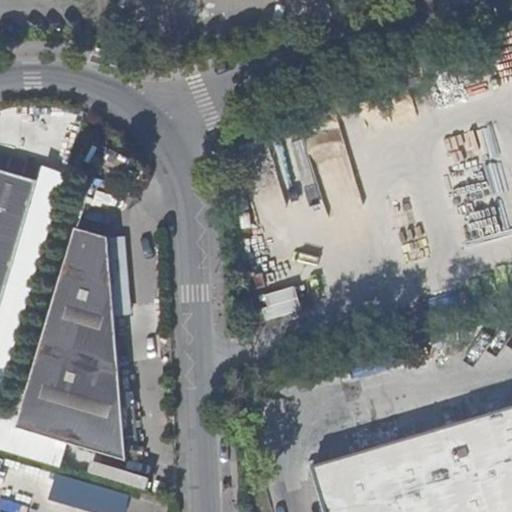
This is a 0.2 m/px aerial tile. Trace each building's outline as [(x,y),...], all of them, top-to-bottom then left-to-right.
[(0,318),(44,172),(0,157),(0,318)] [(129,463),(111,235),(80,225),(18,431),(129,463)] [(295,292),(265,295),(268,319),(297,316),(295,292)] [(511,511),(511,408),(509,409),(481,417),(449,427),(423,434),(414,437),(396,442),(376,448),(329,462),(312,467),(314,475),(323,505),(324,511),(511,511)] [(100,489),(95,510),(101,511),(144,511),(148,500),(100,489)]
